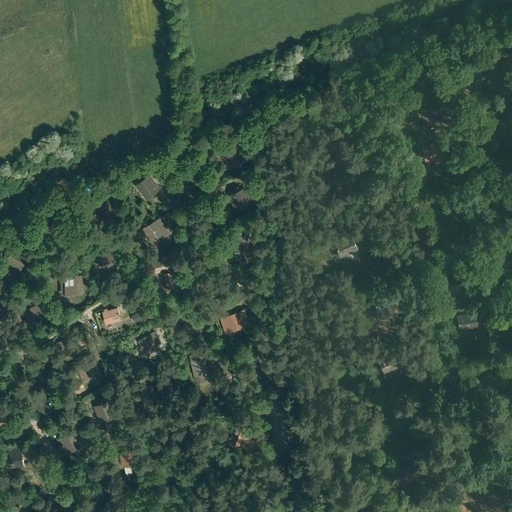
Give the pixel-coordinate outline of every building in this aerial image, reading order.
[(430,72),(426,72),(426,82),(442,82),(442,59),(430,59),(430,72)] [(447,143),(426,147),(430,164),(446,161),(446,158),(444,150),(448,149),(447,143)] [(236,146),(227,153),(236,166),(246,159),(236,146)] [(158,174),(164,172),(160,161),(154,162),(158,174)] [(353,164),(333,165),(335,182),(354,181),(353,164)] [(202,176),(190,166),(182,174),(194,185),(202,176)] [(159,188),(149,175),(140,182),(149,195),(159,188)] [(500,197),(511,193),(511,186),(511,184),(498,187),(500,197)] [(244,188),(233,194),(240,208),(251,203),(244,188)] [(117,209),(106,197),(97,205),(107,217),(117,209)] [(451,212),(437,216),(439,225),(453,222),(451,212)] [(169,234),(159,218),(144,228),(153,244),(169,234)] [(67,229),(53,219),(46,229),(60,239),(67,229)] [(246,229),(235,233),(240,249),(251,245),(246,229)] [(352,235),(335,243),(341,257),(359,250),(352,235)] [(12,247),(4,261),(20,271),(28,256),(12,247)] [(115,249),(97,252),(99,262),(117,259),(115,249)] [(163,268),(173,267),(172,259),(162,260),(163,268)] [(457,268),(444,271),(447,284),(460,281),(457,268)] [(165,276),(168,288),(183,284),(179,272),(165,276)] [(84,293),(83,277),(65,278),(66,294),(84,293)] [(389,302),(378,304),(379,315),(394,314),(393,305),(389,306),(389,302)] [(25,311),(31,325),(38,321),(36,317),(40,316),(43,321),(48,319),(41,304),(25,311)] [(102,311),(106,323),(120,319),(117,307),(102,311)] [(476,311),(457,315),(460,330),(479,327),(476,311)] [(236,313),(222,318),(226,329),(240,324),(236,313)] [(162,344),(155,331),(137,342),(145,354),(162,344)] [(73,334),(55,343),(62,356),(80,347),(73,334)] [(387,374),(404,367),(399,355),(382,362),(387,374)] [(207,372),(204,357),(192,360),(195,375),(207,372)] [(95,361),(76,369),(83,384),(101,375),(95,361)] [(164,400),(155,382),(143,387),(152,406),(164,400)] [(58,404),(46,387),(33,397),(45,413),(58,404)] [(111,400),(97,406),(107,427),(120,421),(111,400)] [(413,425),(411,417),(396,420),(398,428),(413,425)] [(238,424),(231,441),(240,445),(242,439),(254,444),(258,433),(238,424)] [(83,445),(73,430),(60,439),(69,454),(83,445)] [(480,453),(480,444),(483,444),(483,437),(474,437),(474,439),(468,439),(468,452),(480,453)] [(166,444),(148,451),(155,466),(172,459),(166,444)] [(132,450),(119,452),(121,459),(122,466),(134,464),(132,456),(133,456),(132,450)] [(5,453),(6,468),(24,466),(22,451),(5,453)] [(367,453),(369,461),(376,459),(374,451),(367,453)] [(407,487),(421,482),(417,470),(402,475),(407,487)] [(12,511),(23,511),(25,507),(23,507),(25,501),(15,499),(12,511)] [(501,511),(498,500),(488,503),(490,511),(501,511)]
